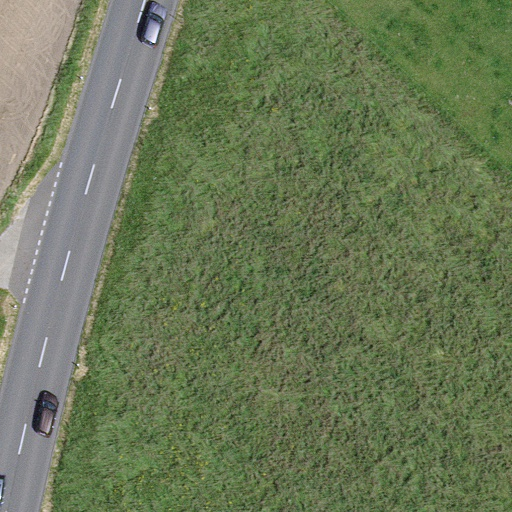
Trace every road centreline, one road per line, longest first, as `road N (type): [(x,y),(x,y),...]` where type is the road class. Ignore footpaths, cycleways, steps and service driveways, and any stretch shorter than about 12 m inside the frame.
road 1 (secondary): [(146,0),(97,154),(5,511)]
road 2 (track): [(97,154),(0,255)]
